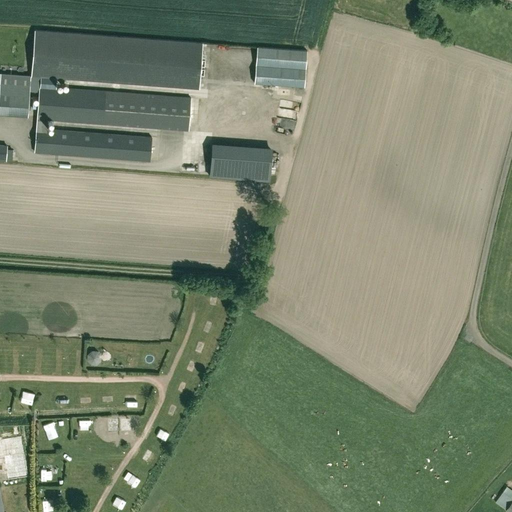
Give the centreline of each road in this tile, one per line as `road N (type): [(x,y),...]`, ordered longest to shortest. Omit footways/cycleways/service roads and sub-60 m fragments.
road 1 (unknown): [(0,132),(42,156),(159,162),(200,135),(240,67)]
road 2 (track): [(0,259),(250,277)]
road 3 (unclassified): [(511,365),(471,324),(511,148)]
